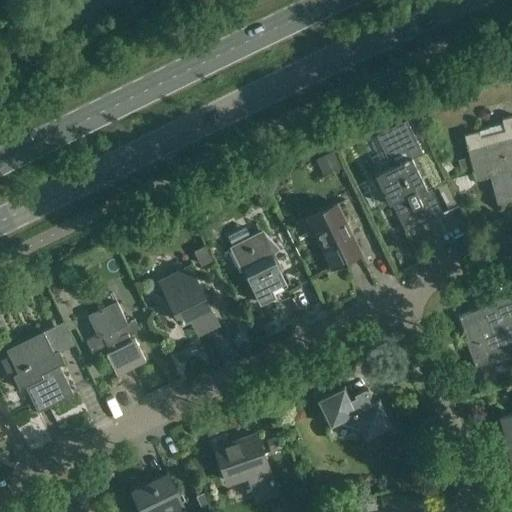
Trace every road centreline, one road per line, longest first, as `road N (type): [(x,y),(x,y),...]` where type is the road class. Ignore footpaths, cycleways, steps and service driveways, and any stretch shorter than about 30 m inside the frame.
road 1 (secondary): [(0,220),(464,0)]
road 2 (residential): [(0,498),(397,292)]
road 3 (secondary): [(335,0),(0,161)]
road 4 (residential): [(477,511),(397,292)]
road 5 (residential): [(511,241),(397,292)]
